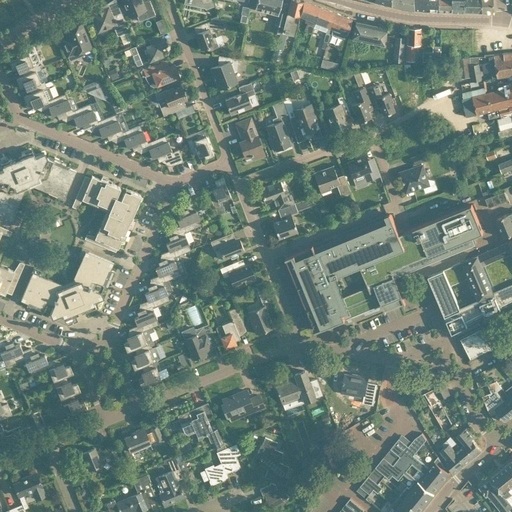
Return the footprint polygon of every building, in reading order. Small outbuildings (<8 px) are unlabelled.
[(121,0),(124,5),(124,6),(127,13),(129,16),(136,14),(139,21),(146,18),(155,14),(149,0),(144,0),(142,1),(141,0),(121,0)] [(201,0),(203,3),(205,9),(214,6),(212,0),(211,0),(201,0)] [(256,0),(255,9),(277,15),(274,24),(273,32),(280,34),(282,26),(288,3),(281,1),(281,0),(256,0)] [(299,0),(290,0),(288,7),(287,14),(286,14),(282,32),(293,35),(296,22),(293,22),(295,14),(298,15),(301,0),(299,0)] [(401,0),(400,7),(414,10),(412,0),(401,0)] [(412,0),(414,10),(427,11),(426,0),(412,0)] [(426,0),(427,11),(438,12),(437,0),(426,0)] [(437,0),(438,12),(450,12),(450,0),(437,0)] [(450,0),(450,12),(464,12),(463,0),(450,0)] [(481,12),(480,0),(463,0),(464,12),(481,12)] [(480,0),(481,12),(492,12),(491,0),(480,0)] [(319,7),(303,1),(299,16),(306,18),(304,22),(307,23),(304,31),(311,33),(316,22),(315,21),(319,7)] [(105,8),(90,14),(93,23),(97,33),(113,26),(117,36),(120,35),(129,31),(122,15),(121,12),(119,7),(117,3),(117,4),(109,7),(107,3),(104,5),(105,8)] [(124,5),(119,7),(121,12),(122,15),(127,13),(124,6),(124,5)] [(316,22),(328,26),(326,33),(331,34),(331,33),(333,28),(331,27),(335,13),(319,7),(315,21),(316,22)] [(335,13),(331,27),(333,28),(331,33),(346,39),(347,33),(351,19),(335,13)] [(219,19),(215,20),(218,28),(223,29),(225,20),(219,19)] [(194,27),(196,33),(195,34),(200,49),(206,47),(207,48),(208,49),(209,50),(211,50),(218,47),(214,37),(212,38),(209,29),(214,27),(212,21),(203,24),(194,27)] [(355,21),(353,30),(351,37),(383,44),(386,27),(355,21)] [(61,39),(64,48),(70,61),(83,55),(84,52),(84,50),(91,47),(81,24),(68,29),(71,34),(61,39)] [(164,25),(158,28),(160,34),(167,31),(164,25)] [(406,61),(415,61),(415,45),(420,45),(421,27),(407,27),(406,61)] [(138,53),(132,55),(137,66),(142,64),(149,61),(154,59),(163,56),(160,49),(167,46),(162,34),(153,38),(135,45),(138,53)] [(280,34),(276,48),(282,50),(286,35),(280,34)] [(404,37),(398,37),(395,62),(402,62),(404,37)] [(24,50),(25,54),(9,61),(12,69),(17,67),(19,72),(24,70),(26,75),(36,71),(39,70),(38,67),(43,65),(41,59),(40,59),(34,43),(23,50),(24,50)] [(422,51),(422,61),(440,59),(440,46),(432,45),(432,52),(422,51)] [(511,52),(494,55),(495,60),(490,61),(493,78),(498,77),(511,75),(511,52)] [(239,59),(224,56),(218,55),(218,62),(219,65),(210,68),(218,89),(238,82),(234,71),(237,70),(239,59)] [(478,56),(470,57),(470,65),(472,81),(482,79),(478,56)] [(469,57),(458,58),(460,77),(470,76),(469,57)] [(167,60),(157,63),(140,70),(142,77),(146,76),(147,79),(152,78),(154,83),(156,82),(157,84),(165,82),(165,83),(172,81),(171,79),(178,76),(173,64),(169,66),(167,60)] [(333,63),(323,60),(321,67),(332,69),(333,63)] [(404,65),(406,81),(412,80),(410,64),(404,65)] [(303,67),(297,70),(300,77),(306,75),(303,67)] [(115,69),(108,72),(112,80),(119,78),(115,69)] [(355,110),(356,112),(359,122),(369,118),(370,117),(368,111),(374,108),(366,88),(366,86),(363,79),(361,73),(360,70),(353,73),(359,89),(353,91),(357,102),(351,104),(353,111),(355,110)] [(26,75),(16,79),(20,87),(25,85),(26,89),(31,88),(33,93),(43,89),(46,87),(44,81),(41,83),(36,71),(26,75)] [(472,96),(477,114),(499,108),(511,105),(511,81),(508,82),(508,83),(498,85),(499,89),(472,96)] [(225,99),(231,115),(252,107),(248,96),(255,93),(251,82),(238,87),(241,93),(240,94),(240,93),(233,96),(225,99)] [(379,83),(366,88),(374,108),(380,106),(383,115),(394,111),(391,101),(390,99),(391,99),(391,98),(397,96),(394,90),(383,94),(379,83)] [(84,86),(82,91),(86,92),(93,90),(91,84),(84,86)] [(33,93),(23,96),(27,105),(32,103),(34,107),(38,105),(40,111),(49,108),(52,106),(50,100),(54,98),(49,86),(46,87),(43,89),(33,93)] [(173,87),(164,90),(155,94),(157,100),(164,97),(168,105),(160,108),(163,116),(186,107),(183,101),(187,99),(182,86),(174,89),(173,87)] [(86,92),(90,94),(102,99),(106,100),(100,87),(93,90),(86,92)] [(52,106),(49,108),(52,115),(57,113),(59,118),(63,116),(65,121),(74,118),(73,118),(77,116),(75,110),(73,111),(68,99),(67,99),(65,94),(67,94),(66,93),(54,98),(50,100),(52,106)] [(102,99),(90,94),(93,102),(102,99)] [(324,109),(328,119),(331,128),(339,125),(340,128),(348,125),(345,116),(350,114),(343,95),(337,97),(339,104),(324,109)] [(472,96),(462,98),(467,117),(477,114),(472,96)] [(288,114),(283,100),(272,105),(277,117),(272,119),(274,123),(266,126),(270,137),(268,138),(270,144),(273,143),(275,150),(276,150),(277,152),(283,149),(282,148),(291,145),(280,116),(288,114)] [(292,126),(297,142),(305,139),(303,134),(311,131),(314,139),(322,136),(319,128),(314,113),(313,113),(309,100),(292,106),(297,119),(298,123),(292,126)] [(73,118),(74,118),(77,126),(82,124),(84,128),(88,127),(90,132),(99,129),(102,127),(100,120),(98,121),(93,110),(92,110),(90,104),(91,104),(91,103),(75,110),(77,116),(73,118)] [(112,103),(116,114),(127,109),(120,106),(112,103)] [(192,104),(186,107),(175,111),(178,119),(195,112),(192,104)] [(511,105),(499,108),(501,117),(498,118),(501,130),(511,126),(511,116),(511,115),(511,105)] [(102,127),(99,129),(102,136),(107,134),(109,139),(113,137),(115,143),(124,139),(128,137),(125,131),(123,132),(118,120),(117,121),(115,115),(116,114),(100,120),(102,127)] [(250,118),(245,119),(236,123),(243,140),(239,142),(245,156),(262,150),(250,118)] [(124,139),(127,147),(132,145),(134,149),(138,148),(140,153),(149,150),(153,148),(150,141),(148,142),(143,131),(142,131),(140,126),(141,125),(141,124),(139,125),(125,131),(128,137),(124,139)] [(511,126),(501,130),(498,131),(500,137),(511,133),(511,126)] [(195,132),(185,136),(192,153),(197,151),(199,155),(203,153),(205,158),(214,155),(206,135),(207,135),(205,128),(195,132)] [(149,150),(152,158),(157,155),(159,160),(163,158),(165,164),(171,166),(183,161),(178,150),(172,152),(168,141),(167,142),(165,136),(166,135),(150,141),(153,148),(149,150)] [(486,152),(488,159),(497,157),(494,149),(486,152)] [(347,162),(350,172),(352,177),(361,174),(364,182),(380,176),(374,161),(369,163),(364,151),(353,155),(354,159),(347,162)] [(0,214),(11,219),(11,220),(15,222),(19,213),(15,211),(16,209),(18,204),(15,202),(21,187),(26,185),(30,184),(34,182),(49,188),(48,192),(53,194),(55,195),(54,199),(63,202),(65,199),(64,198),(76,170),(73,169),(59,163),(53,162),(54,160),(46,157),(44,152),(35,156),(33,153),(26,156),(25,153),(21,154),(18,156),(19,159),(16,160),(15,157),(11,158),(8,160),(9,163),(2,166),(3,169),(0,170),(0,214)] [(416,166),(409,169),(399,172),(406,193),(424,187),(426,192),(438,188),(435,179),(427,177),(423,164),(422,164),(422,162),(427,160),(425,153),(420,154),(411,157),(413,165),(415,164),(416,166)] [(511,158),(499,164),(502,172),(511,168),(511,158)] [(313,173),(317,182),(321,193),(330,189),(330,187),(336,184),(341,196),(351,193),(344,175),(343,175),(344,176),(337,178),(333,166),(313,173)] [(85,175),(72,206),(77,208),(82,199),(90,202),(91,199),(111,208),(101,231),(98,230),(95,236),(86,234),(84,238),(116,252),(117,248),(118,248),(141,195),(130,191),(129,194),(124,192),(121,199),(116,197),(120,187),(92,175),(91,178),(85,175)] [(207,191),(211,201),(217,215),(223,212),(219,201),(230,197),(223,177),(214,180),(216,185),(212,187),(213,192),(209,194),(208,191),(207,191)] [(274,198),(277,209),(293,203),(289,192),(284,194),(279,181),(260,188),(265,202),(274,198)] [(505,191),(485,199),(489,207),(508,200),(505,191)] [(176,218),(179,226),(180,226),(184,224),(186,231),(202,224),(201,224),(198,219),(199,218),(195,208),(201,205),(199,202),(205,199),(202,193),(197,196),(196,194),(184,198),(182,204),(184,210),(180,211),(181,216),(176,218)] [(293,203),(277,209),(281,220),(273,223),(279,238),(297,231),(291,214),(297,212),(297,211),(319,203),(316,195),(293,203)] [(293,254),(286,257),(316,330),(317,330),(332,324),(333,323),(344,319),(345,318),(343,312),(348,309),(351,316),(378,305),(381,304),(382,303),(385,311),(386,311),(386,310),(404,302),(405,303),(406,303),(403,295),(410,292),(410,291),(402,294),(395,276),(413,268),(421,265),(443,257),(476,243),(473,236),(483,232),(477,217),(476,213),(472,205),(472,204),(412,228),(399,234),(394,222),(392,215),(391,214),(387,216),(293,254)] [(497,218),(504,235),(504,237),(511,233),(511,213),(509,214),(509,213),(497,218)] [(166,243),(169,251),(173,249),(176,256),(192,249),(191,249),(190,249),(188,244),(189,243),(184,232),(186,231),(184,224),(180,226),(179,226),(171,229),(173,235),(169,236),(171,241),(166,243)] [(0,292),(5,294),(6,292),(11,294),(24,263),(20,261),(14,270),(7,267),(5,270),(0,267),(0,236),(1,234),(10,236),(12,231),(0,225),(0,292)] [(214,234),(221,236),(223,229),(216,227),(214,234)] [(232,232),(223,236),(210,241),(214,251),(219,249),(223,259),(230,256),(231,258),(238,256),(237,253),(244,251),(240,240),(236,242),(232,232)] [(478,255),(428,276),(452,333),(511,302),(511,240),(511,241),(509,241),(478,255)] [(21,298),(20,299),(43,309),(50,312),(52,317),(62,313),(63,317),(70,314),(71,317),(75,315),(78,314),(77,311),(80,310),(81,312),(85,311),(89,310),(87,307),(95,304),(93,301),(103,297),(101,292),(104,284),(103,284),(111,265),(87,255),(89,252),(89,251),(81,248),(78,257),(82,259),(85,260),(84,262),(75,282),(70,284),(67,286),(62,288),(39,278),(41,275),(43,271),(33,267),(30,274),(31,275),(21,298)] [(155,268),(158,275),(158,276),(162,274),(165,281),(181,274),(181,273),(179,274),(177,268),(178,268),(173,257),(176,256),(173,249),(169,251),(161,254),(163,260),(159,261),(160,266),(155,268)] [(237,269),(235,263),(220,269),(224,277),(230,275),(235,289),(244,285),(243,283),(255,279),(249,264),(237,269)] [(145,293),(148,301),(152,299),(154,306),(171,299),(171,298),(169,299),(167,293),(168,293),(163,282),(165,281),(162,274),(158,276),(158,275),(150,279),(152,285),(148,286),(150,291),(145,293)] [(248,312),(250,317),(248,318),(247,321),(249,323),(251,323),(252,323),(257,334),(273,327),(266,309),(272,306),(263,282),(255,285),(263,305),(248,312)] [(134,318),(137,326),(141,324),(144,330),(152,327),(160,324),(160,323),(158,324),(156,319),(157,318),(152,307),(154,306),(152,299),(148,301),(139,304),(142,310),(137,311),(139,316),(134,318)] [(222,324),(215,327),(219,336),(219,337),(220,338),(221,339),(222,339),(222,340),(225,346),(235,342),(233,338),(247,332),(237,307),(228,310),(232,319),(221,323),(222,324)] [(127,351),(136,348),(136,347),(146,343),(150,342),(151,345),(154,344),(150,332),(154,331),(152,327),(144,330),(141,324),(137,326),(129,329),(131,335),(127,336),(128,341),(123,343),(127,351)] [(185,338),(189,350),(193,359),(207,354),(206,352),(212,349),(211,348),(217,345),(213,336),(208,324),(184,334),(185,338)] [(482,326),(459,338),(470,360),(493,349),(489,341),(491,340),(492,339),(489,333),(487,332),(485,333),(482,326)] [(0,351),(3,359),(0,359),(0,368),(21,360),(19,353),(23,351),(20,344),(14,346),(13,341),(8,343),(6,337),(0,339),(0,351)] [(136,347),(136,348),(138,352),(134,354),(136,359),(131,361),(134,369),(143,365),(157,359),(160,358),(155,346),(152,348),(151,345),(150,342),(146,343),(136,347)] [(505,343),(494,349),(498,355),(510,349),(505,343)] [(19,353),(21,360),(24,359),(28,370),(29,370),(31,375),(30,376),(46,370),(44,364),(48,362),(56,359),(48,362),(45,354),(39,356),(38,352),(33,353),(31,348),(23,351),(19,353)] [(511,351),(510,349),(498,355),(501,361),(511,355),(511,351)] [(44,364),(46,370),(48,369),(53,381),(63,377),(73,373),(70,365),(65,367),(63,362),(58,364),(56,359),(48,362),(44,364)] [(138,378),(141,387),(161,379),(157,370),(156,367),(167,362),(166,359),(158,362),(157,359),(143,365),(145,370),(141,372),(143,376),(138,378)] [(277,387),(280,396),(282,403),(285,409),(295,405),(322,395),(316,379),(309,381),(305,371),(295,374),(297,380),(277,387)] [(481,372),(474,376),(479,388),(487,385),(481,372)] [(343,384),(342,393),(349,394),(364,397),(363,403),(374,405),(378,384),(367,382),(368,377),(358,375),(357,377),(353,377),(353,375),(345,374),(343,384)] [(63,377),(53,381),(50,382),(52,388),(56,387),(61,399),(71,395),(80,391),(77,382),(72,384),(70,380),(66,382),(63,377)] [(491,392),(482,396),(488,411),(491,415),(496,422),(497,422),(496,421),(501,417),(505,422),(511,416),(511,400),(509,397),(504,401),(497,392),(502,388),(496,381),(487,384),(488,385),(491,392)] [(435,388),(434,388),(434,389),(438,398),(439,397),(440,399),(450,394),(445,383),(435,388)] [(388,402),(409,391),(407,386),(386,397),(388,402)] [(434,388),(423,393),(423,394),(425,393),(432,405),(438,402),(439,404),(441,403),(439,398),(438,398),(434,389),(434,388)] [(264,407),(259,395),(249,399),(246,390),(223,399),(225,404),(222,405),(226,416),(243,409),(245,415),(264,407)] [(71,395),(61,399),(57,400),(59,406),(63,404),(68,417),(87,409),(84,400),(79,402),(77,398),(73,400),(71,395)] [(0,419),(12,415),(7,403),(1,406),(0,402),(0,419)] [(173,422),(175,428),(179,427),(182,435),(195,429),(198,435),(197,436),(199,440),(200,439),(203,444),(211,441),(214,448),(216,447),(223,444),(226,443),(223,434),(219,436),(216,428),(218,427),(216,423),(212,425),(214,429),(212,430),(207,417),(210,416),(212,415),(213,415),(212,412),(208,402),(202,405),(202,404),(201,405),(201,406),(202,406),(203,410),(198,412),(196,407),(177,415),(179,419),(173,422)] [(366,406),(365,413),(372,414),(373,407),(366,406)] [(32,413),(38,428),(45,425),(39,410),(32,413)] [(268,413),(271,421),(277,419),(273,411),(268,413)] [(0,423),(0,437),(2,443),(30,432),(28,426),(22,429),(20,426),(7,431),(6,430),(5,429),(3,430),(0,423)] [(454,424),(450,428),(473,457),(482,450),(472,438),(474,436),(467,427),(460,432),(454,424)] [(122,445),(125,454),(129,463),(135,460),(131,449),(156,440),(158,439),(159,443),(164,441),(157,426),(151,429),(152,432),(147,434),(144,427),(136,431),(136,432),(125,437),(127,443),(122,445)] [(473,457),(450,428),(446,431),(451,436),(446,440),(466,463),(473,457)] [(399,438),(395,443),(404,451),(403,452),(442,484),(450,474),(443,468),(444,466),(445,467),(438,456),(429,467),(414,455),(427,439),(422,433),(415,438),(412,442),(408,446),(399,438)] [(256,455),(261,458),(259,462),(269,466),(265,476),(281,483),(288,466),(279,462),(283,453),(274,449),(277,442),(265,437),(262,445),(261,444),(256,455)] [(439,451),(445,461),(453,474),(466,463),(446,440),(442,444),(444,447),(440,451),(440,450),(439,451)] [(205,470),(200,472),(204,481),(209,479),(211,484),(227,477),(226,473),(240,467),(235,455),(240,453),(236,443),(225,448),(223,444),(216,447),(218,451),(216,452),(221,463),(214,466),(213,465),(204,469),(205,470)] [(400,456),(395,462),(406,471),(412,464),(418,469),(424,474),(418,480),(418,481),(434,493),(442,484),(403,452),(404,451),(395,443),(390,448),(391,449),(400,456)] [(89,469),(98,465),(101,464),(99,461),(110,457),(114,467),(121,464),(113,445),(106,448),(107,449),(97,453),(94,448),(82,453),(89,469)] [(379,462),(394,474),(398,468),(393,465),(384,457),(383,457),(379,462)] [(159,493),(160,496),(164,505),(184,497),(179,485),(178,485),(174,474),(180,472),(176,463),(177,462),(175,458),(168,460),(172,471),(158,477),(164,491),(159,493)] [(490,478),(479,487),(486,496),(488,495),(502,511),(504,511),(511,506),(511,504),(507,498),(511,493),(511,460),(490,478)] [(392,475),(394,474),(379,462),(375,467),(385,475),(384,476),(385,475),(389,479),(388,479),(389,480),(392,475)] [(398,468),(394,474),(392,475),(398,480),(403,474),(415,483),(411,489),(427,503),(434,493),(418,481),(418,480),(413,476),(406,471),(395,462),(393,465),(398,468)] [(13,484),(17,493),(18,495),(19,495),(24,508),(27,507),(22,494),(27,492),(28,493),(33,491),(36,499),(45,495),(42,487),(36,473),(27,476),(28,478),(13,484)] [(116,503),(114,500),(106,503),(109,511),(111,511),(118,509),(118,510),(119,509),(120,511),(127,511),(129,511),(128,510),(135,507),(137,511),(138,511),(147,508),(152,506),(150,501),(155,498),(156,501),(157,501),(149,482),(151,481),(148,474),(132,480),(138,493),(128,498),(116,503)] [(368,476),(364,481),(374,489),(378,493),(383,486),(382,487),(378,483),(379,483),(379,482),(378,483),(368,476)] [(374,489),(364,481),(360,486),(369,494),(369,495),(374,489)] [(269,485),(260,489),(262,495),(277,490),(275,484),(270,482),(269,485)] [(407,486),(400,495),(419,511),(427,503),(411,489),(407,486)] [(419,511),(400,495),(392,504),(402,511),(418,511),(419,511)] [(273,502),(276,508),(283,504),(280,498),(273,502)] [(346,503),(355,511),(354,511),(355,511),(356,511),(362,511),(364,509),(350,498),(346,503)]
